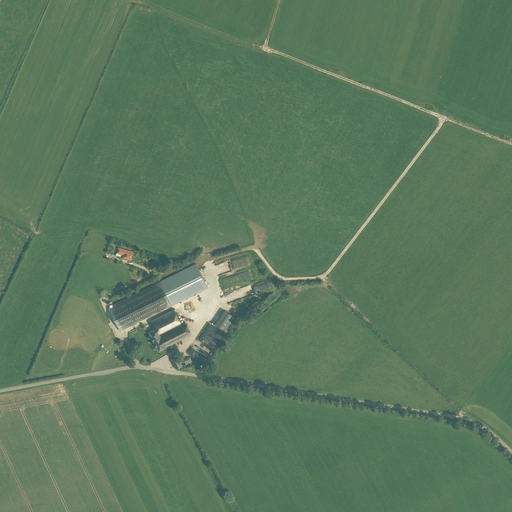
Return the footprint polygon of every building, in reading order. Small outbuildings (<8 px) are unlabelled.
[(130,260),(132,251),(118,248),(117,253),(121,254),(121,256),(123,257),(122,258),(130,260)] [(109,308),(120,331),(207,287),(195,264),(109,308)] [(169,330),(175,343),(191,334),(185,322),(181,324),(174,309),(152,321),(156,329),(149,332),(152,338),(169,330)] [(225,310),(216,324),(226,332),(235,318),(225,310)] [(159,351),(175,343),(169,330),(152,338),(159,351)] [(187,354),(204,363),(207,355),(191,347),(187,354)] [(177,356),(171,360),(175,369),(182,366),(177,356)]
